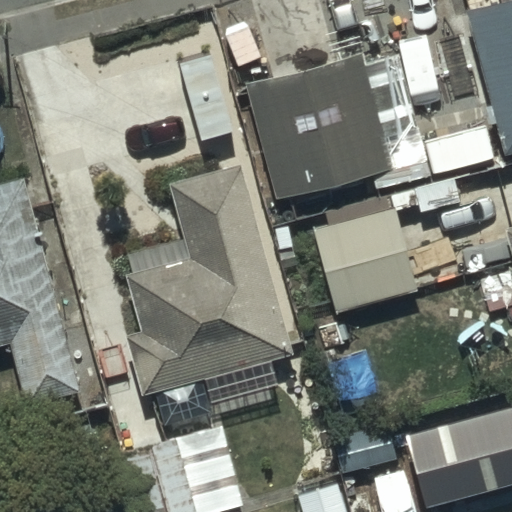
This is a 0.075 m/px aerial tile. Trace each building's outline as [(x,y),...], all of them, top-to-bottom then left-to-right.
[(496,126),(502,150),(511,147),(511,0),(480,0),(465,4),(488,91),(473,95),(482,129),(496,126)] [(359,48),(243,80),(274,193),(391,161),(383,133),(416,124),(396,51),(362,61),(359,48)] [(288,349),(240,159),(167,177),(182,237),(126,250),(130,266),(123,268),(138,327),(125,330),(140,389),(236,364),(239,378),(267,372),(263,355),(288,349)] [(75,384),(19,173),(0,178),(0,340),(7,339),(23,398),(75,384)] [(390,202),(310,224),(334,309),(413,287),(390,202)] [(511,258),(511,221),(503,224),(511,258)] [(511,477),(511,398),(407,428),(427,501),(511,477)] [(149,442),(169,511),(209,511),(242,502),(218,421),(149,442)] [(393,451),(386,427),(338,442),(345,465),(393,451)] [(113,511),(90,428),(48,440),(68,511),(113,511)]
